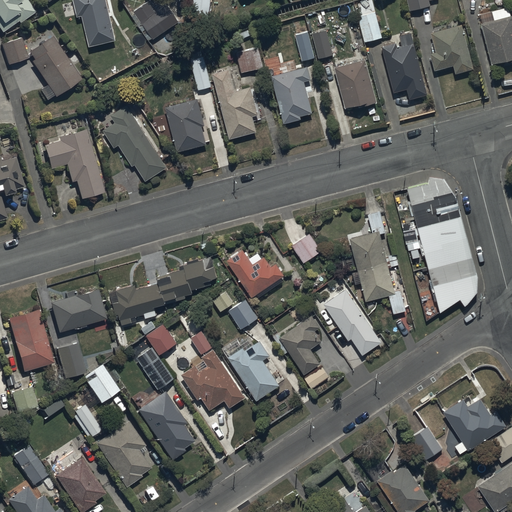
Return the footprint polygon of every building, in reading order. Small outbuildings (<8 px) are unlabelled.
[(0,0),(0,27),(3,31),(19,19),(20,21),(35,10),(28,0),(0,0)] [(106,0),(73,0),(77,15),(83,14),(89,44),(115,39),(106,0)] [(179,19),(166,3),(155,11),(147,0),(129,13),(149,39),(152,37),(153,38),(179,19)] [(211,0),(192,0),(191,20),(209,22),(211,0)] [(408,0),(411,9),(432,4),(430,0),(408,0)] [(484,21),(482,22),(493,62),(506,58),(507,60),(511,58),(511,14),(509,5),(482,13),(484,21)] [(376,10),(358,15),(365,40),(383,35),(376,10)] [(464,23),(431,30),(436,50),(431,51),(435,68),(455,63),(456,71),(473,67),(464,23)] [(309,30),(296,33),(303,58),(315,55),(309,30)] [(328,31),(313,34),(318,57),(333,54),(328,31)] [(81,76),(52,34),(29,51),(34,57),(30,60),(47,84),(39,89),(46,99),(54,93),(55,95),(81,76)] [(22,37),(2,43),(8,63),(28,57),(22,37)] [(396,40),(382,44),(394,90),(407,87),(409,97),(427,92),(414,41),(397,45),(396,40)] [(157,53),(150,43),(137,52),(144,62),(157,53)] [(259,46),(237,52),(242,71),(264,65),(259,46)] [(190,54),(191,58),(198,89),(211,86),(203,50),(190,54)] [(366,57),(335,65),(346,105),(365,100),(366,102),(377,99),(366,57)] [(308,65),(273,73),(284,121),(302,117),(301,114),(312,111),(305,79),(311,78),(308,65)] [(229,68),(213,72),(229,137),(256,130),(252,115),(258,113),(251,85),(237,88),(234,78),(232,78),(229,68)] [(198,97),(166,105),(178,150),(206,142),(202,124),(205,123),(198,97)] [(168,164),(127,103),(111,114),(116,121),(104,129),(115,146),(119,144),(133,164),(136,162),(146,178),(168,164)] [(60,139),(45,143),(44,143),(51,167),(66,162),(71,180),(76,179),(81,196),(104,189),(85,127),(59,135),(60,139)] [(0,218),(7,216),(0,193),(0,192),(24,186),(15,156),(1,160),(0,155),(0,218)] [(455,194),(452,181),(428,187),(407,192),(436,307),(441,315),(461,299),(466,308),(479,295),(455,194)] [(373,230),(350,237),(359,270),(353,272),(356,282),(361,281),(367,300),(388,294),(393,311),(406,308),(400,287),(396,288),(389,266),(399,263),(396,253),(386,255),(380,232),(386,230),(380,209),(368,212),(373,230)] [(311,232),(292,244),(304,262),(323,249),(311,232)] [(243,248),(227,258),(252,295),(285,274),(277,262),(271,266),(264,254),(261,256),(258,251),(249,257),(243,248)] [(159,281),(137,287),(136,283),(110,290),(112,296),(107,297),(109,303),(112,303),(115,314),(118,313),(122,324),(133,321),(131,317),(144,313),(145,318),(157,314),(155,306),(186,296),(185,294),(193,292),(192,288),(212,283),(211,277),(217,276),(211,256),(184,264),(185,266),(158,274),(159,281)] [(98,288),(50,301),(58,331),(80,326),(80,327),(86,326),(85,323),(106,318),(98,288)] [(382,340),(346,288),(324,303),(327,307),(322,311),(329,320),(333,317),(349,340),(352,338),(363,353),(382,340)] [(233,301),(225,289),(212,299),(220,310),(233,301)] [(259,317),(246,297),(228,309),(241,329),(259,317)] [(54,361),(38,307),(8,316),(24,370),(54,361)] [(320,325),(311,313),(280,335),(305,372),(321,361),(311,347),(321,340),(314,329),(320,325)] [(195,324),(189,315),(171,326),(178,336),(195,324)] [(153,345),(137,356),(159,387),(175,376),(159,354),(177,341),(164,322),(146,335),(153,345)] [(202,328),(191,335),(204,354),(202,355),(204,357),(181,371),(198,397),(201,395),(209,408),(225,398),(229,405),(245,395),(202,328)] [(223,346),(229,357),(257,399),(281,383),(264,358),(271,353),(261,338),(254,343),(249,335),(241,340),(238,336),(223,346)] [(78,342),(56,347),(64,376),(85,371),(78,342)] [(103,363),(84,375),(101,401),(119,389),(103,363)] [(330,375),(322,364),(304,377),(312,387),(330,375)] [(32,386),(11,391),(16,410),(37,405),(32,386)] [(186,421),(162,390),(137,409),(164,445),(163,446),(172,458),(185,448),(184,447),(194,439),(182,424),(186,421)] [(444,409),(444,410),(462,439),(455,443),(461,453),(507,425),(496,408),(490,412),(481,396),(468,404),(464,397),(444,409)] [(84,402),(74,409),(91,434),(101,427),(84,402)] [(128,418),(95,441),(125,485),(142,474),(141,472),(151,466),(139,449),(145,444),(128,418)] [(511,454),(511,424),(489,440),(503,461),(511,454)] [(443,447),(428,425),(413,435),(428,457),(443,447)] [(27,443),(12,454),(33,483),(48,473),(27,443)] [(81,456),(55,474),(81,511),(96,501),(95,498),(105,491),(81,456)] [(511,460),(478,483),(496,510),(511,499),(511,460)] [(375,475),(377,478),(400,511),(418,511),(416,508),(430,498),(405,462),(395,469),(391,464),(375,475)] [(27,483),(6,497),(16,511),(63,511),(59,505),(53,509),(42,493),(36,497),(27,483)] [(341,511),(372,511),(367,503),(354,511),(351,506),(341,511)]
